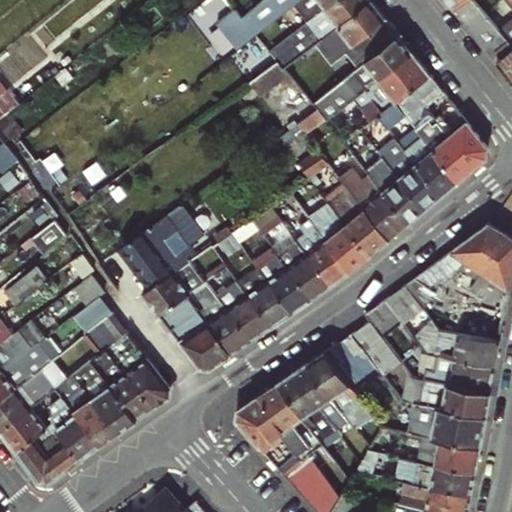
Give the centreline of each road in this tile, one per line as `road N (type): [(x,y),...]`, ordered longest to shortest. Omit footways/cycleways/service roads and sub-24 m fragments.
road 1 (secondary): [(511,164),(173,430)]
road 2 (unknown): [(211,400),(115,258)]
road 3 (residential): [(411,0),(511,127)]
road 4 (secondary): [(173,430),(63,511)]
